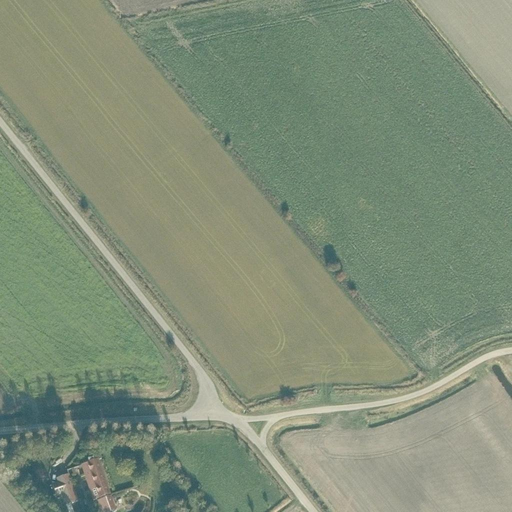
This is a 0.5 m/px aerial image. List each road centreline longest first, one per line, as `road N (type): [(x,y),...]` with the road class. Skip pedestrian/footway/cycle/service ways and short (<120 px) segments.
road 1 (unclassified): [(208,415),(196,366),(0,122)]
road 2 (unclassified): [(273,419),(401,400),(511,351)]
road 3 (unclassified): [(0,432),(208,415)]
